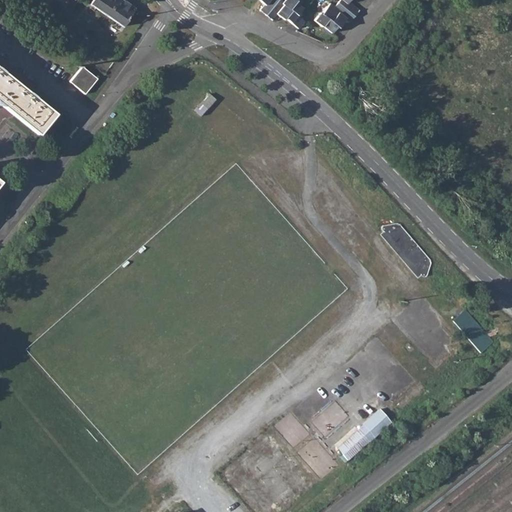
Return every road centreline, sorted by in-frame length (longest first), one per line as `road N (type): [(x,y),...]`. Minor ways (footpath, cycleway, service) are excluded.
road 1 (residential): [(215,35),(252,55),(342,130),(469,262),(511,293)]
road 2 (residential): [(511,373),(339,511)]
road 3 (residential): [(215,35),(240,21),(334,59),(387,0)]
road 4 (residential): [(43,184),(126,77)]
